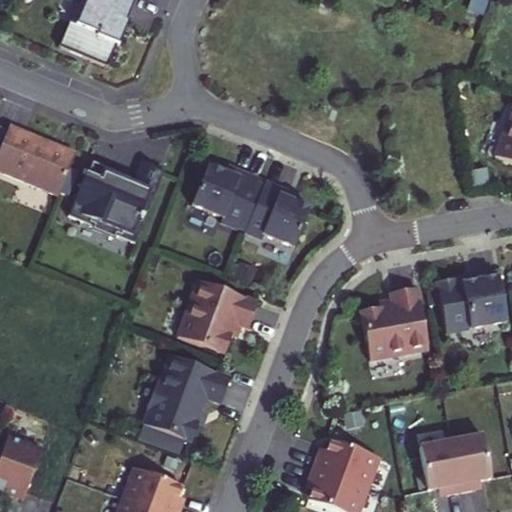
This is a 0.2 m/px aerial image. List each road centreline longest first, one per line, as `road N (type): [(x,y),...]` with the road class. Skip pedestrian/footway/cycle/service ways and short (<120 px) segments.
road 1 (residential): [(373,240),(333,267),(304,307),(230,511)]
road 2 (residential): [(373,240),(346,167),(192,105)]
road 3 (residential): [(192,105),(102,115),(0,72)]
road 4 (residential): [(511,215),(373,240)]
